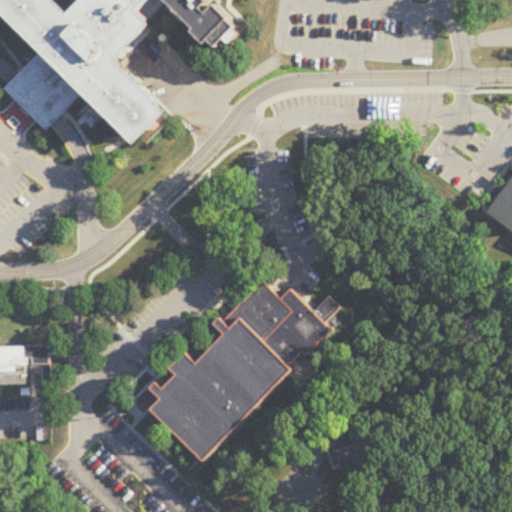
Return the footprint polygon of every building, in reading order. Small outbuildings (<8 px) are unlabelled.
[(209,0),(205,5),(210,9),(218,1),(233,15),(232,17),(239,24),(237,26),(242,31),(233,41),(226,36),(219,45),(211,38),(208,42),(194,29),(197,25),(188,16),(182,23),(162,4),(152,15),(156,20),(150,26),(152,28),(145,35),(143,33),(120,56),(173,108),(140,140),(87,87),(47,128),(4,87),(45,46),(0,1),(0,0),(63,0),(74,10),(83,0),(209,0)] [(511,229),(486,211),(511,176),(511,229)] [(202,462),(299,372),(294,367),(335,329),(330,324),(340,307),(332,298),(323,306),(319,313),(311,308),(295,290),(284,300),(270,286),(265,283),(218,327),(227,337),(200,363),(187,355),(171,371),(174,375),(168,381),(165,378),(152,390),(162,400),(155,411),(202,462)] [(50,367),(49,347),(0,348),(0,386),(28,386),(27,367),(50,367)] [(353,464),(359,489),(383,484),(374,441),(333,451),(336,467),(353,464)]
